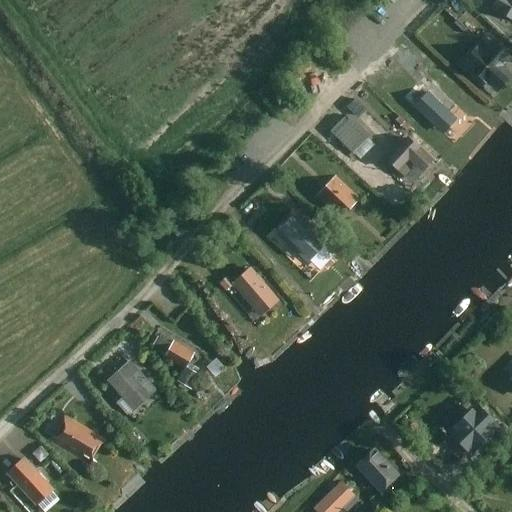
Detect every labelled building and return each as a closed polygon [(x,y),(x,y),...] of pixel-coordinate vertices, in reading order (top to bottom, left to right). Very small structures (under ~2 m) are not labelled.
[(511,74),(511,65),(482,39),(466,57),(500,88),(511,74)] [(450,98),(444,92),(422,116),(443,135),(465,111),(450,98)] [(380,135),(350,106),(331,126),(361,155),(380,135)] [(430,150),(406,126),(386,146),(409,171),(430,150)] [(366,199),(340,172),(318,194),(345,220),(366,199)] [(344,243),(301,201),(268,234),(312,276),(344,243)] [(287,298),(257,259),(234,276),(263,315),(287,298)] [(196,352),(176,335),(159,355),(179,371),(196,352)] [(161,391),(130,355),(107,375),(137,411),(161,391)] [(467,433),(460,440),(471,451),(490,432),(472,414),(460,426),(467,433)] [(100,454),(75,417),(50,434),(75,471),(100,454)] [(375,451),(362,463),(367,469),(364,472),(381,490),(397,476),(375,451)] [(32,511),(59,488),(26,452),(6,471),(16,481),(8,487),(31,511),(32,511)] [(338,483),(312,509),(314,511),(334,511),(350,496),(338,483)]
